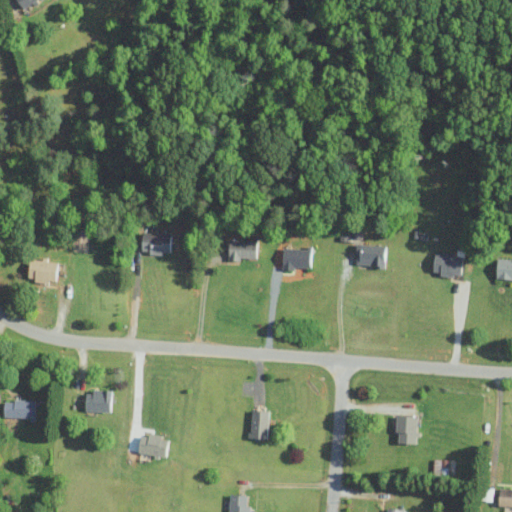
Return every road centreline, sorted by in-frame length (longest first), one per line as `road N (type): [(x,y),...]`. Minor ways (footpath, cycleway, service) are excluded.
road 1 (residential): [(0,315),(76,343),(511,373)]
road 2 (residential): [(341,360),(331,511)]
